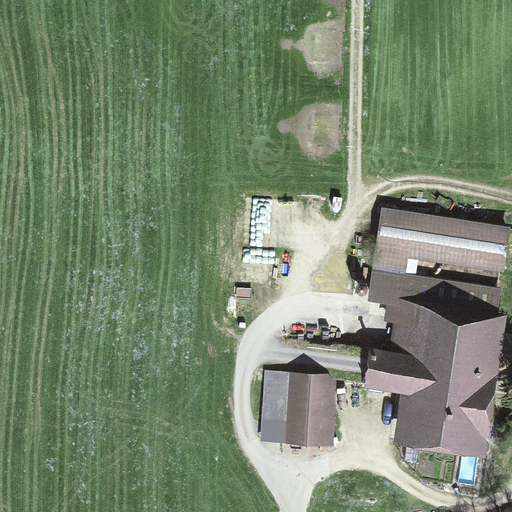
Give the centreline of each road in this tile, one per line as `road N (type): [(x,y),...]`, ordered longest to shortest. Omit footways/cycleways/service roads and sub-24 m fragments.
road 1 (track): [(337,305),(355,210),(359,0)]
road 2 (track): [(511,492),(455,503),(382,466),(350,460),(321,467),(291,498)]
road 3 (track): [(355,210),(382,190),(423,183),(511,199)]
